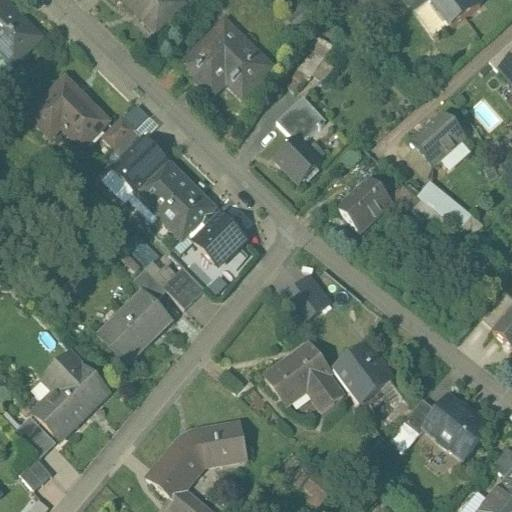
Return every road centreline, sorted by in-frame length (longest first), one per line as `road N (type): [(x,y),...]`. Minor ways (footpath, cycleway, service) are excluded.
road 1 (residential): [(64,511),(296,232)]
road 2 (residential): [(61,0),(296,232)]
road 3 (residential): [(296,232),(511,408)]
